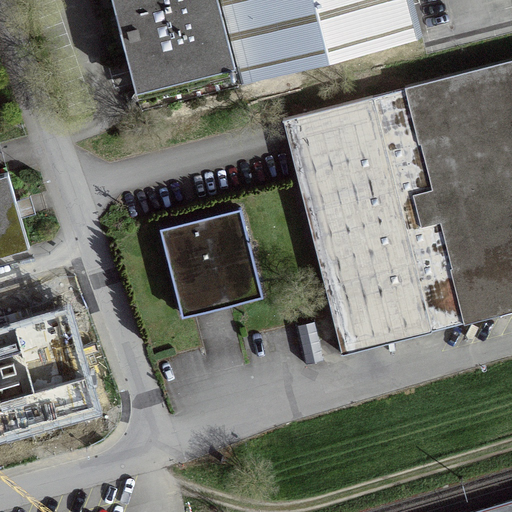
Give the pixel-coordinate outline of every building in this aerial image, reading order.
[(410,0),(111,0),(139,108),(420,36),(410,0)] [(340,353),(511,309),(511,60),(280,119),(340,353)] [(0,256),(28,248),(6,174),(0,175),(0,256)] [(159,229),(181,317),(261,297),(240,209),(159,229)] [(69,307),(0,326),(0,432),(97,404),(69,307)]
